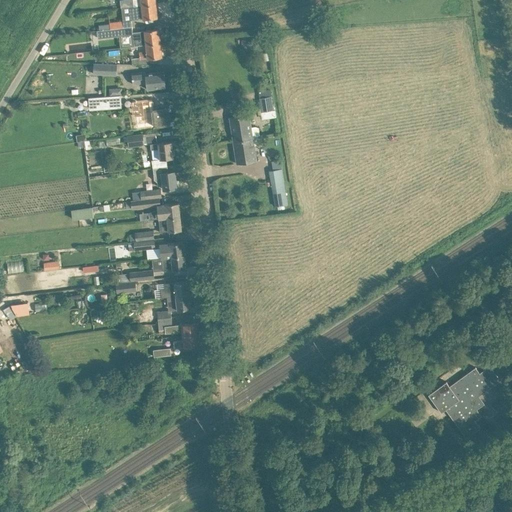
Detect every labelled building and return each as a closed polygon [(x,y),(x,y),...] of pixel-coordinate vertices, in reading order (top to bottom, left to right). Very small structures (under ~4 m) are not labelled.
[(134,6),(129,6),(131,20),(135,19),(143,18),(158,17),(156,3),(142,5),(134,6)] [(123,20),(110,22),(110,23),(110,24),(110,28),(118,28),(124,27),(123,20)] [(99,30),(97,30),(98,38),(119,36),(133,34),(133,32),(132,32),(132,26),(124,27),(118,28),(110,28),(110,29),(106,29),(99,30)] [(134,45),(146,44),(160,42),(159,29),(133,32),(133,34),(134,45)] [(160,42),(146,44),(147,51),(139,52),(140,57),(132,58),(132,64),(149,64),(148,58),(162,56),(160,42)] [(93,73),(117,74),(117,64),(94,63),(93,73)] [(133,84),(136,83),(147,82),(147,89),(166,87),(164,71),(146,73),(146,71),(132,72),(133,84)] [(122,95),(89,98),(90,110),(122,108),(122,95)] [(259,98),(261,112),(274,110),(272,96),(259,98)] [(132,101),(134,116),(145,115),(146,119),(153,118),(154,125),(170,124),(168,108),(146,110),(145,99),(132,101)] [(233,141),(260,137),(259,127),(256,126),(251,126),(249,114),(229,117),(233,141)] [(144,144),(143,133),(123,135),(124,142),(128,141),(129,146),(144,144)] [(261,136),(260,137),(233,141),(237,164),(257,160),(254,145),(261,144),(262,142),(261,136)] [(152,149),(153,160),(160,159),(174,157),(172,141),(150,143),(151,149),(152,149)] [(153,167),(154,179),(158,182),(158,185),(161,185),(163,186),(163,189),(177,187),(175,171),(168,171),(167,166),(153,167)] [(269,170),(276,206),(288,203),(282,168),(269,170)] [(140,190),(141,199),(154,197),(161,196),(160,188),(140,190)] [(154,197),(141,199),(131,200),(132,209),(155,206),(154,197)] [(150,219),(159,218),(180,216),(179,202),(157,205),(157,209),(149,212),(150,219)] [(93,207),(71,209),(72,219),(94,216),(93,207)] [(180,216),(159,218),(160,232),(182,229),(180,216)] [(130,241),(134,241),(154,238),(153,230),(135,232),(135,233),(129,234),(130,241)] [(134,241),(135,250),(155,248),(154,238),(134,241)] [(162,244),(160,244),(161,255),(161,258),(162,257),(185,255),(183,241),(162,244)] [(185,255),(162,257),(163,270),(163,271),(173,270),(186,269),(185,255)] [(7,261),(7,272),(23,271),(23,261),(7,261)] [(44,270),(59,269),(59,261),(44,262),(44,270)] [(153,269),(129,271),(129,273),(130,281),(136,280),(154,279),(153,271),(153,269)] [(123,282),(116,282),(117,293),(137,291),(136,280),(130,281),(123,282)] [(176,296),(189,294),(188,280),(164,283),(165,289),(161,289),(162,297),(176,296)] [(189,294),(176,296),(178,309),(191,308),(189,294)] [(27,301),(12,302),(13,315),(28,313),(27,301)] [(34,310),(46,309),(46,302),(34,304),(34,310)] [(10,304),(5,306),(9,317),(14,315),(10,304)] [(157,318),(158,320),(171,317),(171,310),(147,312),(148,319),(157,318)] [(181,331),(182,335),(200,333),(199,321),(172,324),(171,317),(158,320),(159,333),(181,331)] [(200,333),(182,335),(182,340),(174,341),(175,348),(201,345),(200,333)] [(153,349),(154,356),(171,355),(170,348),(153,349)] [(446,381),(428,394),(429,396),(441,412),(447,408),(451,414),(450,414),(467,438),(481,427),(475,420),(470,413),(477,408),(473,404),(472,404),(472,399),(474,399),(479,396),(500,380),(491,367),(490,365),(480,372),(476,367),(450,386),(446,381)] [(504,386),(497,391),(503,399),(510,394),(504,386)] [(503,399),(495,405),(502,414),(510,408),(503,399)]
